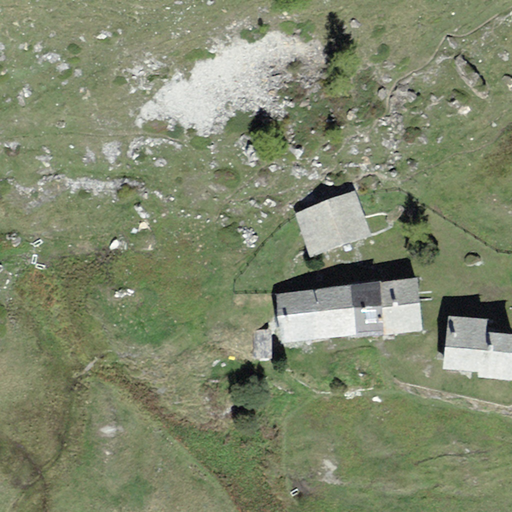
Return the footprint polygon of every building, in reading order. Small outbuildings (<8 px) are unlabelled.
[(353,190),(295,215),(311,257),(371,234),(353,190)] [(423,331),(417,277),(380,281),(385,334),(423,331)] [(385,334),(380,281),(310,289),(316,340),(385,334)] [(316,340),(310,289),(275,292),(280,344),(316,340)] [(444,369),(478,373),(478,377),(511,379),(511,334),(486,332),(487,320),(448,316),(444,369)] [(272,358),(271,330),(254,330),(255,359),(272,358)]
